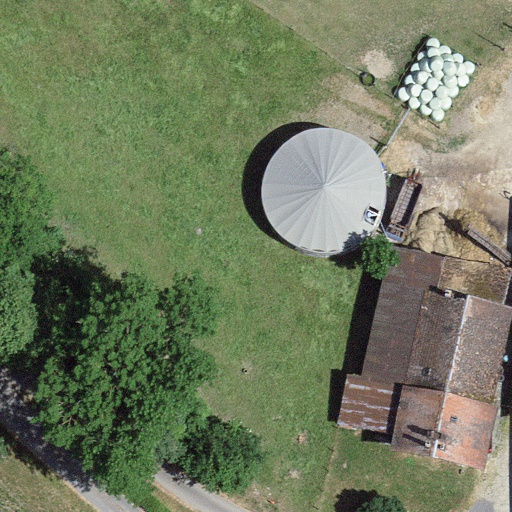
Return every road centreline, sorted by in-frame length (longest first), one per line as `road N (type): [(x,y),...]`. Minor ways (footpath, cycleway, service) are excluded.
road 1 (track): [(275,511),(191,464),(101,388),(51,360),(0,351)]
road 2 (residential): [(130,511),(0,388)]
